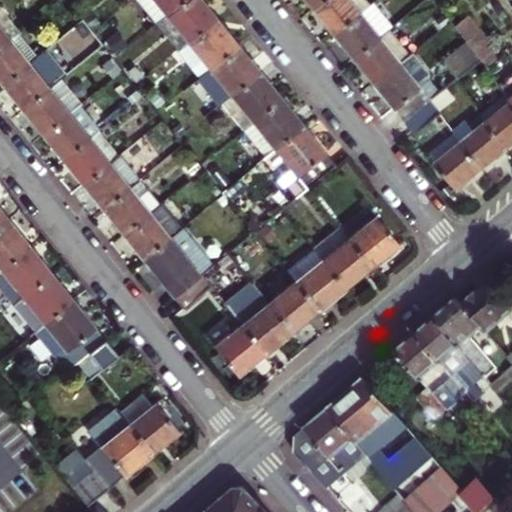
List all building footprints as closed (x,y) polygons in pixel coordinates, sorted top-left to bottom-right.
[(134,0),(140,6),(147,0),(150,0),(160,11),(173,0),(134,0)] [(160,11),(150,0),(147,0),(140,6),(150,19),(159,12),(160,11)] [(173,0),(160,11),(159,12),(180,38),(211,14),(201,2),(199,0),(173,0)] [(354,9),(346,0),(312,0),(305,6),(315,18),(320,23),(326,32),(354,9)] [(364,0),(364,1),(354,9),(326,32),(335,43),(345,56),(372,33),(383,25),(385,23),(367,0),(364,0)] [(362,0),(346,0),(354,9),(364,1),(362,0)] [(430,0),(444,17),(458,35),(460,39),(473,28),(457,6),(454,9),(446,0),(430,0)] [(511,0),(503,7),(511,18),(511,0)] [(150,19),(147,22),(168,47),(180,38),(159,12),(150,19)] [(0,33),(2,37),(12,29),(0,13),(0,33)] [(211,14),(180,38),(202,64),(232,41),(222,28),(211,14)] [(392,58),(402,50),(383,25),(372,33),(392,58)] [(476,59),(489,49),(473,28),(460,39),(473,55),(476,59)] [(22,61),(31,54),(12,29),(2,37),(22,61)] [(392,58),(372,33),(345,56),(352,64),(365,80),(392,58)] [(511,38),(508,33),(496,43),(511,63),(511,38)] [(458,35),(434,54),(450,73),(473,55),(460,39),(458,35)] [(2,37),(0,38),(0,78),(22,61),(2,37)] [(190,74),(202,64),(180,38),(168,47),(190,74)] [(232,41),(202,64),(225,94),(255,69),(244,56),(232,41)] [(31,54),(22,61),(0,78),(0,86),(8,96),(17,107),(55,77),(63,71),(42,45),(31,54)] [(402,50),(392,58),(422,96),(432,88),(421,74),(421,68),(405,48),(402,50)] [(105,58),(97,64),(106,75),(114,69),(105,58)] [(381,100),(395,117),(422,96),(392,58),(365,80),(381,100)] [(202,64),(190,74),(213,103),(225,94),(202,64)] [(266,82),(255,69),(225,94),(247,121),(277,97),(266,82)] [(507,100),(511,106),(511,69),(494,83),(499,90),(507,100)] [(55,77),(17,107),(28,121),(37,132),(73,104),(75,102),(55,77)] [(432,88),(422,96),(431,107),(448,93),(439,82),(432,88)] [(125,85),(118,91),(125,100),(133,95),(125,85)] [(507,100),(499,90),(474,110),(482,119),(507,100)] [(235,131),(247,121),(225,94),(213,103),(235,131)] [(431,107),(422,96),(395,117),(404,129),(431,107)] [(267,147),(298,123),(288,110),(277,97),(247,121),(267,147)] [(511,138),(511,106),(507,100),(482,119),(503,145),(511,138)] [(97,119),(100,124),(123,105),(120,101),(97,119)] [(73,104),(37,132),(48,146),(57,158),(92,129),(73,104)] [(482,119),(474,110),(450,130),(457,139),(482,119)] [(491,155),(503,145),(482,119),(457,139),(478,166),(491,155)] [(247,121),(235,131),(256,156),(267,147),(247,121)] [(298,123),(267,147),(256,156),(279,185),(291,175),(300,188),(331,163),(314,143),(298,123)] [(92,129),(57,158),(67,169),(78,183),(114,155),(92,129)] [(450,130),(423,151),(430,160),(457,139),(450,130)] [(430,160),(451,187),(464,177),(478,166),(457,139),(430,160)] [(114,155),(78,183),(89,196),(99,209),(135,180),(114,155)] [(300,188),(291,175),(279,185),(289,197),(300,188)] [(135,180),(99,209),(109,221),(118,232),(154,204),(135,180)] [(154,204),(118,232),(128,244),(137,256),(173,228),(154,204)] [(367,212),(340,234),(365,263),(380,251),(391,242),(367,212)] [(12,230),(0,215),(0,259),(22,242),(12,230)] [(306,244),(314,255),(340,234),(331,223),(305,243),(306,244)] [(173,228),(137,256),(154,277),(168,294),(194,273),(208,262),(177,224),(173,228)] [(314,255),(339,284),(352,273),(365,263),(340,234),(314,255)] [(33,257),(22,242),(0,259),(0,298),(3,302),(44,269),(33,257)] [(314,255),(306,244),(278,267),(287,277),(314,255)] [(339,284),(314,255),(287,277),(311,306),(325,295),(339,284)] [(56,284),(44,269),(3,302),(25,330),(65,297),(56,284)] [(471,279),(476,285),(487,275),(483,270),(471,279)] [(205,286),(194,273),(168,294),(179,307),(205,286)] [(511,303),(487,275),(476,285),(473,287),(456,301),(477,326),(480,330),(511,303)] [(296,318),(311,306),(287,277),(259,300),(283,329),(296,318)] [(269,339),(283,329),(259,300),(243,280),(217,301),(233,321),(256,350),(269,339)] [(441,304),(429,314),(467,358),(480,374),(492,364),(467,334),(477,326),(456,301),(451,295),(441,304)] [(81,316),(65,297),(25,330),(48,358),(59,349),(67,359),(70,356),(96,335),(81,316)] [(480,393),(457,366),(467,358),(429,314),(421,321),(410,330),(452,380),(460,388),(471,401),(480,393)] [(243,361),(256,350),(233,321),(207,342),(231,371),(243,361)] [(460,388),(452,380),(410,330),(401,338),(390,347),(421,386),(411,395),(428,416),(460,388)] [(109,351),(96,335),(70,356),(83,371),(109,351)] [(511,345),(501,354),(511,365),(511,345)] [(340,390),(323,405),(350,437),(363,451),(394,487),(428,457),(411,437),(386,459),(375,446),(400,424),(358,375),(340,390)] [(140,387),(113,409),(122,419),(148,397),(140,387)] [(153,404),(148,397),(122,419),(145,448),(159,436),(171,425),(170,424),(153,404)] [(161,398),(153,404),(170,424),(177,418),(161,398)] [(145,448),(122,419),(113,409),(109,404),(82,426),(95,442),(81,453),(72,441),(50,459),(83,500),(125,464),(145,448)] [(282,440),(310,470),(327,455),(340,470),(363,451),(350,437),(323,405),(305,420),(282,440)] [(406,501),(415,511),(432,511),(457,490),(437,467),(403,497),(406,501)] [(474,474),(457,489),(474,509),(491,494),(474,474)] [(264,511),(239,484),(230,485),(218,495),(203,507),(207,511),(264,511)] [(396,490),(371,511),(394,511),(406,501),(403,497),(396,490)] [(415,511),(406,501),(394,511),(415,511)]
